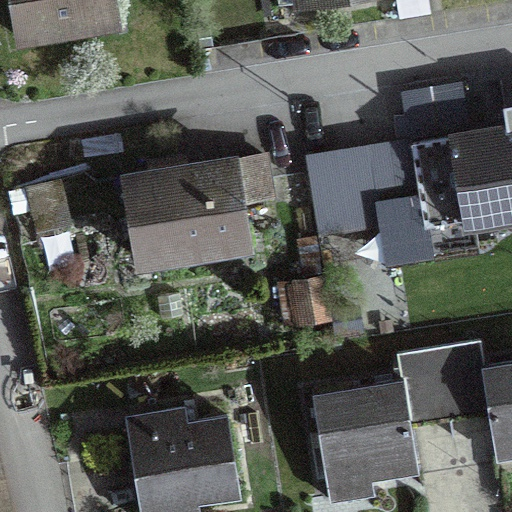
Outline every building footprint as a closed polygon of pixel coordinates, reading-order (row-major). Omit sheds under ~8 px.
[(13,0),(20,36),(116,21),(112,0),(13,0)] [(511,209),(511,101),(503,103),(508,130),(460,138),(459,133),(397,143),(406,196),(377,201),(380,221),(386,260),(478,245),(474,216),(511,209)] [(335,154),(347,226),(380,221),(377,201),(406,196),(397,143),(335,154)] [(264,154),(126,178),(139,259),(248,241),(241,198),(270,193),(264,154)] [(322,276),(282,282),(288,321),(328,315),(322,276)] [(438,344),(450,417),(490,411),(497,456),(511,453),(511,360),(484,365),(480,338),(438,344)] [(450,417),(438,344),(397,351),(401,378),(313,392),(328,483),(417,468),(411,423),(450,417)] [(128,429),(141,508),(239,493),(226,414),(186,420),(184,405),(151,410),(154,425),(128,429)]
